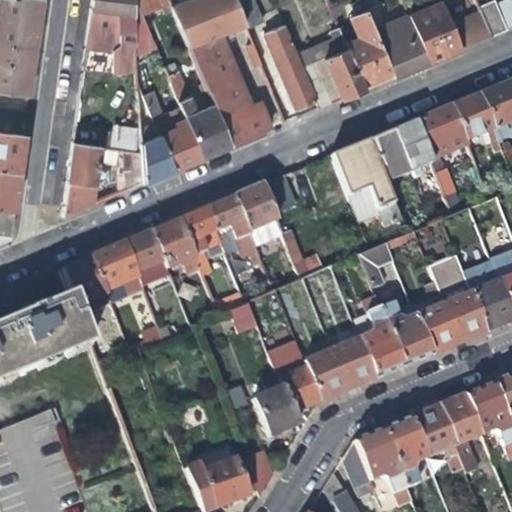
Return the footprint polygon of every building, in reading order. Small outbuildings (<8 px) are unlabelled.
[(0,0),(0,42),(33,47),(38,14),(40,0),(0,0)] [(141,12),(135,0),(91,0),(91,6),(90,12),(85,47),(111,51),(112,72),(135,71),(134,52),(156,49),(141,12)] [(135,0),(141,12),(159,4),(168,0),(167,0),(135,0)] [(163,13),(171,9),(168,0),(159,4),(163,13)] [(238,24),(243,22),(234,0),(191,0),(171,9),(187,45),(210,102),(217,117),(228,146),(258,133),(246,105),(215,33),(224,30),(232,26),(238,24)] [(254,0),(234,0),(243,22),(261,15),(254,0)] [(490,0),(477,5),(480,12),(481,16),(490,36),(504,30),(493,2),(492,0),(490,0)] [(511,0),(498,0),(493,2),(504,30),(511,26),(511,0)] [(350,17),(357,36),(374,30),(373,27),(366,11),(350,17)] [(480,12),(451,25),(455,36),(460,48),(483,39),(490,36),(481,16),(480,12)] [(407,13),(373,27),(374,30),(393,76),(415,67),(427,62),(412,27),(407,13)] [(446,13),(412,27),(427,62),(460,48),(455,36),(451,25),(446,13)] [(306,104),(315,99),(302,67),(297,54),(285,25),(263,34),(295,108),(306,104)] [(331,30),(334,38),(342,34),(339,27),(331,30)] [(255,102),(224,30),(215,33),(246,105),(255,102)] [(345,41),(348,48),(365,88),(383,81),(393,76),(374,30),(357,36),(345,41)] [(334,38),(297,54),(302,67),(315,62),(323,58),(339,51),(334,38)] [(0,91),(26,96),(31,64),(33,47),(0,42),(0,91)] [(253,65),(260,62),(252,42),(245,45),(253,65)] [(348,48),(339,51),(323,58),(333,81),(340,99),(365,88),(348,48)] [(319,108),(331,103),(315,62),(302,67),(315,99),(319,108)] [(167,75),(177,98),(187,93),(177,70),(167,75)] [(503,125),(511,121),(511,98),(506,83),(496,87),(479,94),(493,129),(503,125)] [(194,109),(187,93),(177,98),(184,114),(194,109)] [(467,141),(488,132),(493,129),(479,94),(466,100),(452,105),(467,141)] [(255,102),(246,105),(258,133),(270,128),(257,101),(255,102)] [(194,109),(184,114),(185,117),(202,157),(216,151),(228,146),(217,117),(210,102),(194,109)] [(148,108),(151,117),(161,113),(157,105),(148,108)] [(469,145),(467,141),(452,105),(436,112),(414,122),(431,161),(469,145)] [(128,112),(125,132),(138,134),(138,130),(137,113),(128,112)] [(167,128),(161,113),(151,117),(154,124),(158,132),(167,128)] [(167,128),(158,132),(159,136),(173,169),(191,161),(202,157),(185,117),(173,122),(174,125),(167,128)] [(432,164),(431,161),(414,122),(407,124),(383,134),(368,141),(387,186),(408,176),(407,174),(411,172),(414,179),(420,176),(418,170),(432,164)] [(154,124),(138,130),(138,134),(138,145),(159,136),(158,132),(154,124)] [(497,138),(506,134),(503,125),(493,129),(497,138)] [(125,132),(108,129),(105,145),(124,148),(138,150),(138,145),(138,134),(125,132)] [(492,142),(497,139),(497,138),(493,129),(488,132),(492,142)] [(21,135),(5,132),(0,131),(0,169),(15,172),(19,149),(21,135)] [(509,143),(506,134),(497,138),(497,139),(500,147),(509,143)] [(159,136),(138,145),(138,150),(140,183),(160,174),(173,169),(159,136)] [(502,151),(500,147),(497,139),(492,142),(497,153),(502,151)] [(94,183),(97,159),(99,144),(71,140),(68,161),(66,178),(83,181),(91,183),(94,183)] [(401,220),(387,186),(368,141),(351,148),(330,157),(348,198),(367,190),(377,215),(382,228),(401,220)] [(103,160),(105,145),(99,144),(97,159),(103,160)] [(125,189),(140,183),(138,150),(124,148),(125,189)] [(0,169),(0,207),(10,209),(12,192),(15,172),(0,169)] [(446,197),(455,192),(446,170),(436,174),(442,188),(446,197)] [(503,191),(511,187),(511,175),(499,182),(503,191)] [(280,176),(260,185),(272,214),(293,205),(280,176)] [(80,208),(82,188),(83,181),(66,178),(60,217),(80,208)] [(272,214),(260,185),(247,191),(232,198),(241,219),(246,232),(247,234),(250,242),(252,247),(281,235),(275,220),(272,214)] [(422,197),(427,209),(447,200),(446,197),(442,188),(422,197)] [(358,223),(377,215),(367,190),(348,198),(358,223)] [(462,208),(455,192),(446,197),(447,200),(452,213),(462,208)] [(227,225),(241,219),(232,198),(223,201),(205,209),(214,231),(227,225)] [(444,216),(452,213),(447,200),(427,209),(417,213),(422,225),(434,220),(444,216)] [(0,207),(0,240),(6,239),(10,209),(0,207)] [(185,244),(199,238),(214,231),(205,209),(192,214),(175,221),(185,244)] [(233,240),(239,237),(247,234),(246,232),(241,219),(227,225),(233,240)] [(163,267),(179,259),(189,255),(185,244),(175,221),(161,227),(148,232),(161,263),(163,267)] [(220,246),(233,240),(227,225),(214,231),(220,246)] [(413,229),(407,231),(409,237),(415,234),(413,229)] [(214,231),(199,238),(204,252),(220,246),(214,231)] [(281,235),(286,249),(298,277),(314,270),(319,268),(314,256),(301,260),(294,243),(289,231),(281,235)] [(410,239),(409,237),(407,231),(406,232),(379,243),(382,251),(410,239)] [(147,269),(161,263),(148,232),(137,237),(120,244),(132,276),(147,269)] [(245,254),(254,251),(250,242),(247,234),(239,237),(245,254)] [(202,253),(204,252),(199,238),(185,244),(189,255),(190,258),(202,253)] [(387,262),(382,251),(379,243),(369,248),(351,255),(365,290),(377,285),(371,269),(387,262)] [(102,293),(121,285),(134,280),(132,276),(120,244),(107,249),(88,257),(102,293)] [(488,273),(493,283),(509,323),(511,321),(511,249),(511,248),(483,260),(484,263),(485,265),(488,273)] [(212,275),(202,253),(190,258),(195,269),(199,280),(212,275)] [(185,273),(195,269),(190,258),(189,255),(179,259),(185,273)] [(77,262),(59,270),(68,295),(73,308),(103,295),(102,293),(88,257),(77,262)] [(457,276),(458,280),(465,295),(493,283),(488,273),(485,265),(457,276)] [(152,281),(147,269),(132,276),(134,280),(136,287),(152,281)] [(121,285),(126,297),(138,292),(136,287),(134,280),(121,285)] [(453,282),(454,285),(459,297),(465,295),(458,280),(453,282)] [(429,285),(430,287),(435,299),(437,306),(443,303),(438,291),(435,282),(429,285)] [(493,283),(465,295),(481,334),(497,328),(509,323),(493,283)] [(107,305),(126,297),(121,285),(102,293),(103,295),(107,305)] [(454,285),(438,291),(443,303),(459,297),(454,285)] [(419,291),(425,303),(428,302),(435,299),(430,287),(419,291)] [(0,383),(86,346),(83,335),(77,318),(73,308),(68,295),(38,308),(35,301),(26,305),(21,307),(23,314),(0,323),(0,383)] [(77,318),(107,305),(103,295),(73,308),(77,318)] [(443,303),(437,306),(454,345),(466,340),(481,334),(465,295),(459,297),(443,303)] [(435,299),(428,302),(431,309),(437,306),(435,299)] [(229,323),(238,319),(249,314),(243,300),(242,300),(224,308),(229,323)] [(382,329),(399,321),(392,302),(386,305),(374,310),(375,313),(382,329)] [(407,311),(410,317),(431,309),(428,302),(425,303),(407,311)] [(360,307),(364,317),(375,313),(374,310),(371,303),(360,307)] [(437,306),(431,309),(410,317),(426,357),(440,351),(454,345),(437,306)] [(369,330),(365,335),(382,329),(375,313),(364,317),(369,330)] [(253,323),(249,314),(238,319),(242,328),(253,323)] [(410,317),(399,321),(382,329),(398,369),(414,362),(426,357),(410,317)] [(138,345),(156,338),(152,327),(134,335),(138,345)] [(319,329),(324,343),(328,351),(333,349),(324,328),(319,329)] [(365,335),(356,339),(373,379),(387,373),(398,369),(382,329),(365,335)] [(356,339),(333,349),(328,351),(344,391),(360,384),(373,379),(356,339)] [(318,345),(320,354),(328,351),(324,343),(318,345)] [(89,353),(93,364),(107,358),(103,347),(89,353)] [(320,354),(300,362),(316,402),(318,402),(326,398),(344,391),(328,351),(320,354)] [(284,375),(275,379),(279,386),(289,413),(302,408),(316,402),(300,362),(298,363),(300,368),(284,375)] [(270,366),(274,375),(275,379),(284,375),(279,363),(270,366)] [(257,382),(261,393),(279,386),(275,379),(274,375),(257,382)] [(511,511),(511,376),(505,379),(490,385),(476,391),(462,397),(450,402),(435,409),(423,414),(407,420),(397,424),(380,431),(368,436),(352,443),(340,462),(332,475),(322,491),(308,511),(511,511)] [(294,426),(289,413),(279,386),(261,393),(247,399),(263,439),(278,433),(294,426)] [(83,511),(46,412),(0,430),(0,511),(83,511)] [(261,453),(241,461),(252,488),(256,499),(271,476),(261,453)] [(240,458),(230,462),(242,494),(252,488),(241,461),(240,458)] [(229,460),(195,474),(211,510),(213,509),(230,502),(243,496),(242,494),(230,462),(229,460)] [(182,470),(198,511),(205,511),(211,510),(195,474),(192,466),(182,470)]
